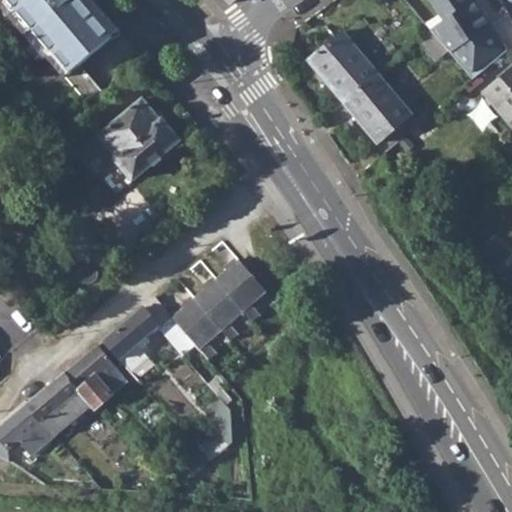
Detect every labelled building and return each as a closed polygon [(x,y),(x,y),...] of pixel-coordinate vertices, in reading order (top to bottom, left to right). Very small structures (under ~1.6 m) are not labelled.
[(80,66),(120,32),(92,0),(0,0),(0,6),(63,81),(65,78),(90,109),(105,95),(80,66)] [(431,0),(445,20),(431,29),(449,51),(474,80),(506,53),(490,28),(491,27),(476,4),(477,2),(475,0),(431,0)] [(509,50),(477,2),(476,4),(491,27),(490,28),(506,53),(509,50)] [(419,39),(437,60),(449,51),(431,29),(419,39)] [(307,60),(343,103),(378,74),(343,31),(307,60)] [(511,68),(484,91),(511,125),(511,68)] [(343,103),(384,154),(420,125),(378,74),(343,103)] [(114,162),(133,183),(179,143),(141,100),(98,139),(116,159),(114,162)] [(0,201),(44,163),(37,155),(7,182),(0,187),(0,201)] [(171,317),(207,359),(213,353),(204,343),(220,330),(229,341),(236,335),(227,324),(242,312),(251,322),(258,316),(249,306),(265,292),(239,260),(171,317)] [(104,341),(132,373),(151,356),(142,347),(147,343),(143,339),(159,325),(144,307),(104,341)] [(92,404),(96,408),(128,380),(98,346),(65,374),(92,404)] [(27,406),(55,437),(92,404),(65,374),(27,406)] [(218,434),(200,450),(208,460),(231,442),(229,408),(220,399),(208,409),(216,419),(210,424),(218,434)] [(0,428),(0,457),(1,458),(8,449),(19,441),(33,457),(55,437),(27,406),(0,428)] [(162,481),(171,492),(208,460),(200,450),(182,431),(174,438),(190,455),(162,481)]
